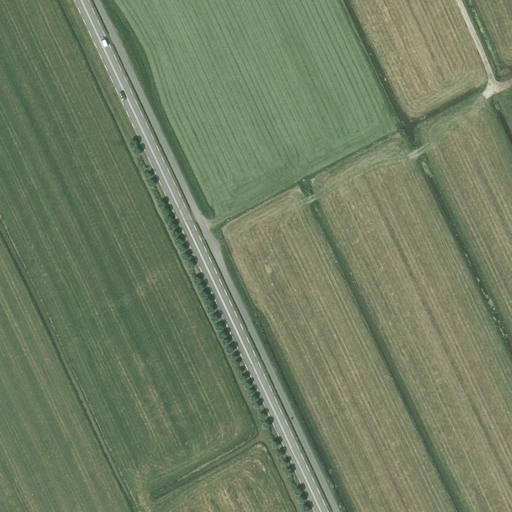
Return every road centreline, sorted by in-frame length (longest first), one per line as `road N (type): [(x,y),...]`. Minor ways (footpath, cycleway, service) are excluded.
road 1 (primary): [(321,511),(79,0)]
road 2 (unclassified): [(336,511),(96,0)]
